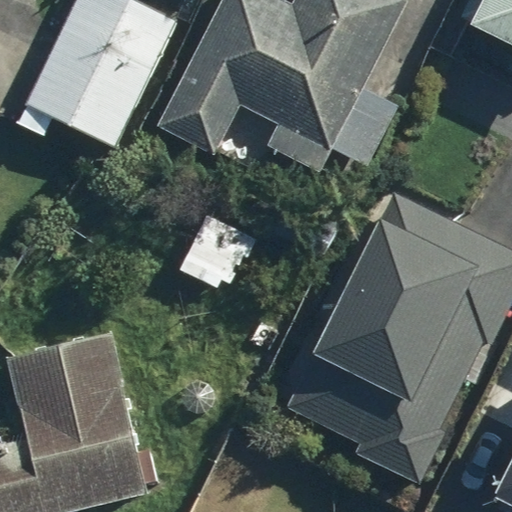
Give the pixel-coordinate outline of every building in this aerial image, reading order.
[(117,148),(175,24),(123,0),(79,0),(30,108),(117,148)] [(409,3),(403,0),(299,0),(296,5),(285,0),(220,0),(181,79),(156,130),(216,160),(231,131),(323,177),(334,155),(336,150),(367,165),(397,104),(366,89),(409,3)] [(511,0),(463,0),(451,23),(511,54),(511,0)] [(511,309),(511,253),(395,194),(288,405),(368,445),(362,457),(422,487),(428,476),(511,309)] [(247,238),(201,215),(176,265),(222,288),(247,238)] [(24,435),(0,440),(0,511),(76,511),(149,496),(112,332),(6,356),(24,435)] [(511,511),(511,465),(491,508),(499,511),(511,511)]
